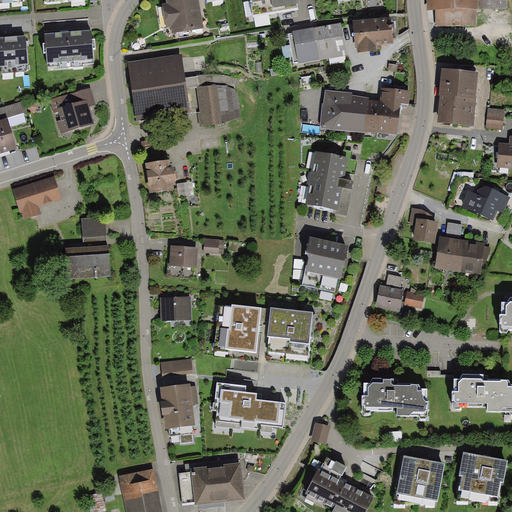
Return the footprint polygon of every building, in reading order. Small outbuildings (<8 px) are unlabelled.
[(204,30),(199,0),(165,0),(167,6),(163,6),(166,29),(171,28),(172,35),(204,30)] [(295,0),(250,0),(253,18),(297,11),(295,0)] [(428,0),(428,12),(436,12),(436,26),(476,26),(476,10),(505,9),(505,0),(428,0)] [(393,47),(391,20),(353,23),(355,50),(357,50),(357,56),(376,54),(376,51),(381,51),(381,48),(393,47)] [(340,25),(289,35),(295,65),(346,55),(340,25)] [(91,32),(46,36),(48,66),(95,63),(91,32)] [(26,38),(0,40),(0,69),(28,67),(26,38)] [(182,56),(127,64),(135,118),(190,110),(182,56)] [(442,70),(439,97),(476,100),(478,73),(442,70)] [(237,90),(224,86),(196,89),(200,128),(221,126),(240,115),(237,90)] [(50,100),(61,135),(94,125),(88,108),(95,106),(90,88),(50,100)] [(353,95),(325,92),(321,127),(323,131),(364,134),(398,137),(401,107),(408,107),(409,93),(381,91),(381,100),(367,98),(353,97),(353,95)] [(473,126),(476,100),(439,97),(437,123),(473,126)] [(23,103),(0,109),(0,121),(27,114),(23,103)] [(505,111),(488,109),(486,129),(503,131),(505,111)] [(7,120),(0,122),(0,155),(17,151),(7,120)] [(498,144),(496,169),(511,169),(511,138),(509,138),(509,145),(498,144)] [(348,160),(317,154),(307,206),(338,212),(342,191),(353,193),(355,183),(344,181),(348,160)] [(169,164),(147,166),(150,194),(173,192),(173,185),(177,184),(175,170),(170,171),(169,164)] [(54,177),(13,191),(20,213),(22,212),(25,221),(43,215),(41,208),(62,201),(54,177)] [(193,183),(177,184),(179,197),(194,196),(193,183)] [(475,185),(464,209),(494,221),(498,212),(503,214),(510,199),(475,185)] [(435,245),(439,224),(431,223),(432,217),(422,212),(413,210),(412,218),(417,219),(413,241),(435,245)] [(68,280),(111,278),(109,248),(105,248),(104,220),(83,222),(84,248),(66,249),(68,280)] [(435,270),(461,274),(465,242),(460,241),(462,226),(447,223),(445,239),(440,238),(435,270)] [(303,287),(320,291),(330,244),(310,239),(306,257),(309,261),(303,287)] [(202,242),(203,253),(220,253),(220,241),(202,242)] [(485,265),(490,254),(491,249),(484,248),(485,245),(465,242),(461,274),(481,277),(483,265),(485,265)] [(349,248),(330,244),(320,291),(335,294),(338,282),(341,283),(349,248)] [(199,250),(172,249),(170,268),(198,269),(199,250)] [(380,286),(376,308),(400,313),(405,291),(401,290),(404,278),(388,275),(386,287),(380,286)] [(408,292),(405,306),(422,309),(425,296),(408,292)] [(191,298),(161,299),(161,322),(192,321),(191,298)] [(506,303),(500,304),(500,330),(502,333),(508,333),(509,331),(511,330),(511,298),(509,299),(506,303)] [(256,355),(260,311),(219,307),(215,351),(256,355)] [(312,314),(272,311),(268,360),(308,363),(312,314)] [(191,360),(161,363),(162,378),(192,374),(191,360)] [(241,371),(259,371),(260,361),(241,361),(241,371)] [(460,383),(455,383),(454,396),(453,396),(453,409),(483,410),(483,407),(488,408),(488,415),(500,416),(501,414),(509,414),(511,418),(511,417),(511,388),(511,389),(508,382),(485,383),(485,379),(464,379),(460,383)] [(371,387),(364,387),(364,400),(362,400),(362,413),(364,417),(370,417),(372,414),(393,414),(393,412),(398,412),(398,420),(419,419),(420,422),(426,422),(428,419),(428,393),(419,393),(420,387),(394,387),(394,382),(373,382),(371,387)] [(246,387),(218,384),(216,403),(215,403),(214,411),(219,411),(218,426),(240,429),(241,421),(262,423),(261,432),(273,433),(274,427),(283,428),(286,404),(257,401),(258,395),(246,394),(246,387)] [(190,387),(160,390),(165,432),(167,432),(168,438),(180,437),(181,445),(193,443),(192,435),(194,435),(193,428),(195,428),(193,406),(199,405),(197,387),(190,388),(190,387)] [(312,443),(326,446),(330,428),(317,425),(312,443)] [(507,465),(464,456),(460,478),(464,479),(461,492),(497,499),(500,484),(503,485),(507,465)] [(445,466),(405,459),(398,497),(438,504),(445,466)] [(246,502),(242,466),(191,471),(191,474),(179,475),(182,505),(194,504),(195,507),(246,502)] [(161,511),(153,471),(120,478),(127,511),(161,511)] [(368,511),(375,499),(319,471),(306,496),(334,510),(333,511),(368,511)] [(90,511),(101,511),(104,511),(101,494),(87,496),(90,511)]
